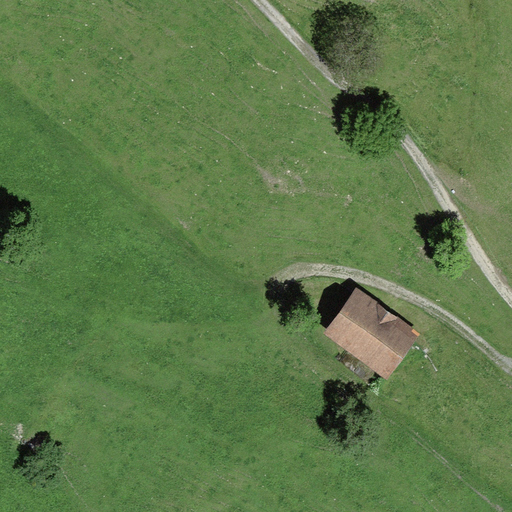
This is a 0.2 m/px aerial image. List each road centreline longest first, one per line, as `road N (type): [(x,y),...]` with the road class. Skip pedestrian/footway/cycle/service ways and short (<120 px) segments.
road 1 (track): [(511,366),(449,316),(361,269),(312,264),(273,278),(273,298),(290,327),(339,367)]
road 2 (track): [(270,0),(390,115),(511,291)]
